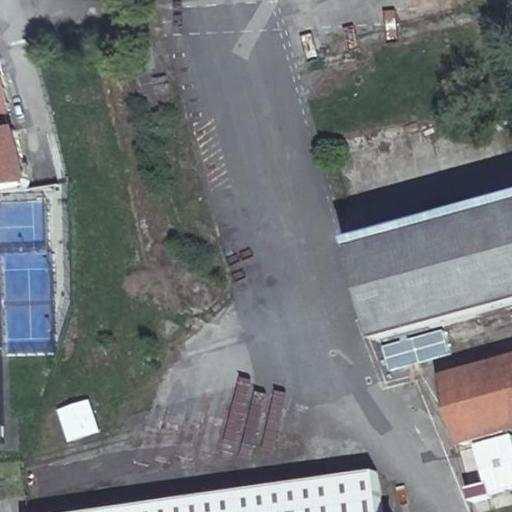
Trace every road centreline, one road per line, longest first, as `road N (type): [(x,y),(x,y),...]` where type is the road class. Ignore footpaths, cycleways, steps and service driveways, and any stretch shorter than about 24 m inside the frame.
road 1 (unknown): [(376,431),(245,442),(0,504)]
road 2 (residential): [(49,176),(2,12)]
